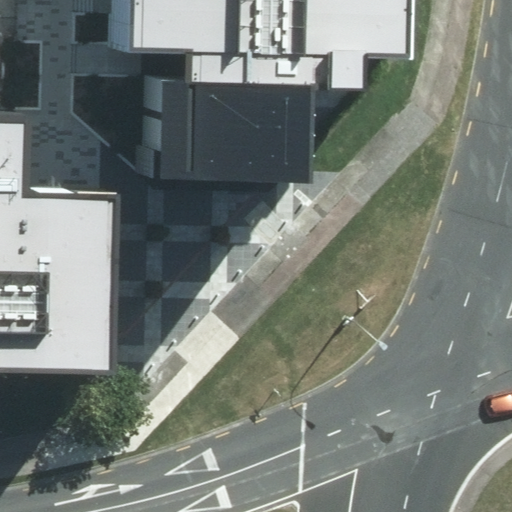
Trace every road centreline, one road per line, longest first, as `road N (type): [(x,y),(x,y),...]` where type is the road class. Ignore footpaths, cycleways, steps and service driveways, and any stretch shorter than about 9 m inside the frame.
road 1 (secondary): [(59,511),(180,485),(435,397)]
road 2 (unclassified): [(469,369),(511,187)]
road 3 (secondary): [(372,511),(396,446),(435,397)]
